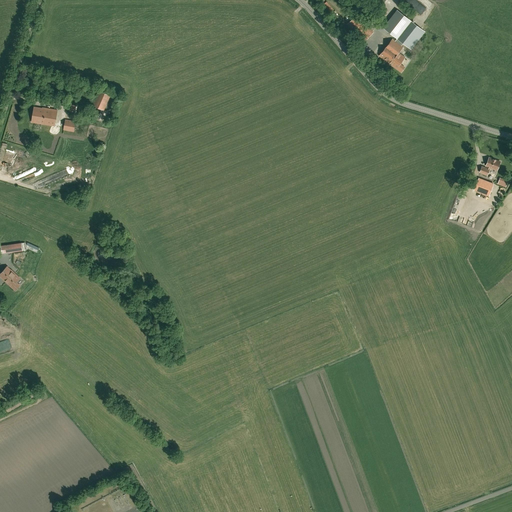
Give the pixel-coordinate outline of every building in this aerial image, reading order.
[(385,29),(397,38),(403,43),(411,49),(425,32),(399,11),(385,29)] [(363,43),(374,32),(357,14),(346,24),(363,43)] [(368,24),(374,17),(371,15),(365,21),(368,24)] [(403,43),(397,38),(394,41),(391,39),(379,56),(390,64),(398,53),(403,47),(401,46),(403,43)] [(405,57),(398,53),(390,64),(401,72),(405,68),(400,64),(405,57)] [(104,110),(111,95),(98,90),(92,105),(104,110)] [(43,108),(35,106),(32,122),(55,125),(57,109),(43,107),(43,108)] [(65,120),(64,130),(73,131),(75,122),(65,120)] [(500,162),(489,158),(486,166),(488,166),(487,168),(482,166),(479,172),(487,175),(489,169),(489,167),(497,170),(500,162)] [(479,178),(474,190),(489,195),(493,184),(479,178)] [(505,187),(508,181),(500,178),(498,184),(505,187)] [(21,242),(1,245),(2,253),(22,250),(21,242)] [(16,282),(20,278),(7,266),(0,274),(0,276),(15,290),(20,285),(16,282)] [(113,495),(108,497),(112,507),(117,506),(113,495)] [(131,505),(128,498),(125,499),(124,499),(119,501),(123,509),(131,505)]
